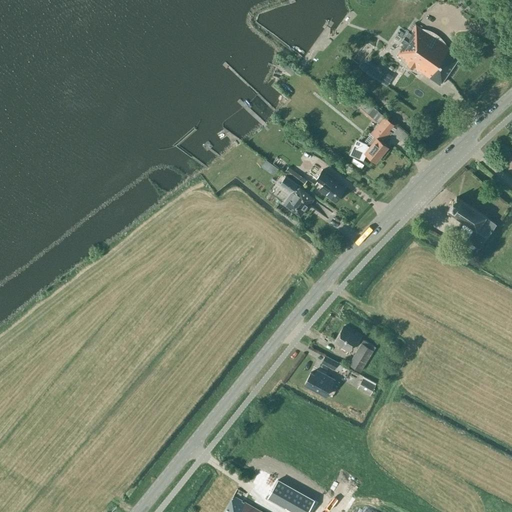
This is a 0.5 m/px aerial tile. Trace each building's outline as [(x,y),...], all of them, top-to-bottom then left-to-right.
[(460,55),(415,25),(400,48),(401,49),(397,55),(440,85),(460,55)] [(360,107),(366,112),(372,105),(366,100),(360,107)] [(360,158),(365,152),(375,161),(387,146),(382,142),(390,131),(380,122),(374,129),(377,132),(367,144),(357,141),(355,147),(353,146),(349,155),(360,158)] [(317,178),(323,183),(319,189),(335,201),(344,188),(334,181),(336,178),(323,169),(317,178)] [(306,180),(299,175),(295,181),(302,186),(306,180)] [(294,187),(296,184),(285,176),(279,184),(291,192),(295,194),(287,205),(300,215),(312,198),(299,188),(298,190),(294,187)] [(486,217),(456,197),(447,210),(474,228),(467,240),(479,248),(495,223),(485,217),(486,217)] [(356,345),(362,335),(356,331),(354,333),(343,326),(334,341),(349,350),(354,343),(356,345)] [(360,343),(348,363),(360,371),(373,351),(360,343)] [(337,362),(324,355),(321,363),(333,369),(337,362)] [(312,368),(304,384),(325,395),(334,379),(312,368)] [(362,378),(357,387),(370,393),(375,385),(362,378)] [(273,445),(264,458),(304,484),(313,470),(273,445)] [(245,461),(248,466),(255,461),(252,456),(245,461)] [(343,472),(323,502),(338,511),(359,482),(343,472)] [(277,483),(267,500),(288,511),(308,511),(313,504),(277,483)] [(261,511),(234,495),(223,511),(261,511)]
